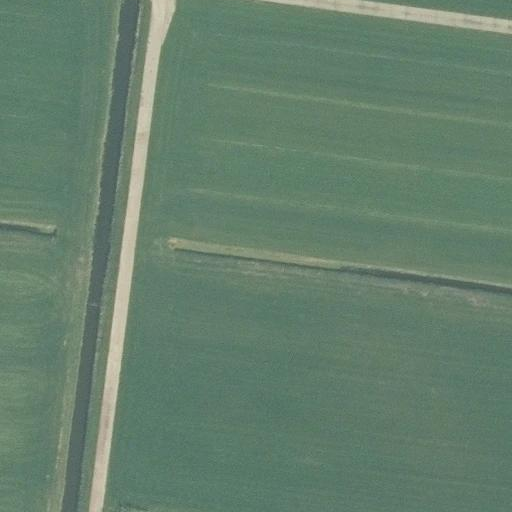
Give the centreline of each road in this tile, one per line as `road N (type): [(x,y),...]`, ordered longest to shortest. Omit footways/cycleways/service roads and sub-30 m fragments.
road 1 (track): [(94,511),(160,0)]
road 2 (track): [(305,0),(511,27)]
